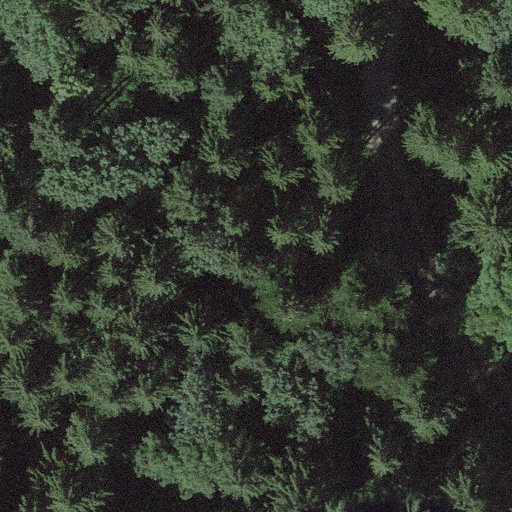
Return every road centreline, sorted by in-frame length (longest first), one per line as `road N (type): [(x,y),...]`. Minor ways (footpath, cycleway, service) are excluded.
road 1 (track): [(446,261),(395,166),(400,0)]
road 2 (track): [(511,385),(446,261)]
